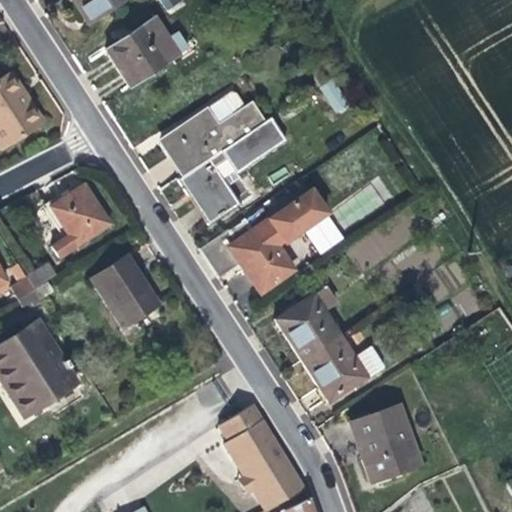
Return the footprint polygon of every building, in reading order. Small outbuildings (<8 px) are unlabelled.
[(86,25),(128,0),(68,0),(78,12),(86,25)] [(126,90),(191,50),(176,30),(163,39),(153,22),(103,54),(115,73),(126,90)] [(7,76),(0,80),(0,150),(36,128),(15,96),(19,94),(7,76)] [(328,81),(316,90),(333,114),(345,105),(328,81)] [(171,161),(181,177),(266,122),(252,102),(242,108),(230,90),(186,118),(188,121),(158,142),(171,161)] [(25,104),(19,94),(15,96),(36,128),(40,125),(25,104)] [(192,192),(212,222),(237,205),(225,187),(237,179),(234,174),(283,142),(268,120),(266,122),(181,177),(177,180),(187,196),(192,192)] [(66,199),(49,209),(75,250),(110,227),(84,188),(66,199)] [(232,247),(243,263),(255,281),(263,293),(296,269),(282,247),(292,240),(294,244),(335,219),(317,191),(242,241),(232,247)] [(192,192),(187,196),(195,208),(207,225),(212,222),(192,192)] [(232,227),(200,250),(218,279),(243,263),(232,247),(242,241),(232,227)] [(125,260),(89,283),(118,332),(151,313),(142,298),(130,279),(135,276),(125,260)] [(42,287),(33,294),(39,303),(47,298),(42,287)] [(288,347),(299,363),(339,337),(327,316),(337,309),(324,290),(273,325),(288,347)] [(33,327),(0,345),(0,386),(20,419),(71,389),(33,327)] [(339,337),(299,363),(313,383),(326,402),(385,365),(370,341),(351,355),(339,337)] [(247,494),(257,511),(265,511),(299,494),(247,408),(215,428),(223,443),(219,446),(237,476),(247,494)] [(397,409),(349,425),(359,454),(368,484),(417,467),(397,409)] [(241,498),(247,494),(237,476),(230,480),(241,498)] [(511,481),(503,488),(511,500),(511,481)] [(309,511),(306,502),(285,511),(309,511)]
